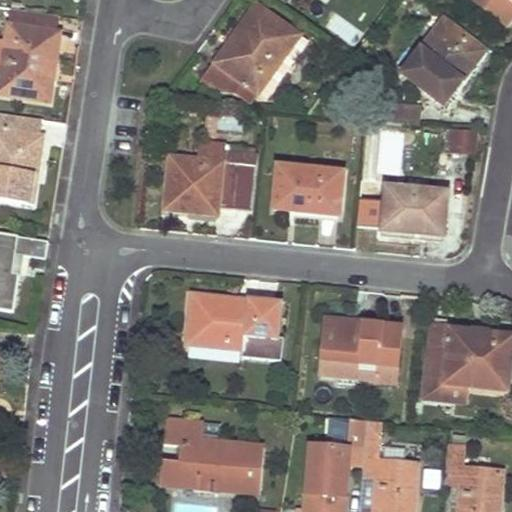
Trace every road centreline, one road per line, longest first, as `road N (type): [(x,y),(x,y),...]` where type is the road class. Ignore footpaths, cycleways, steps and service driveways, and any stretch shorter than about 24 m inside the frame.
road 1 (residential): [(482,274),(118,243)]
road 2 (residential): [(78,237),(47,511)]
road 3 (residential): [(87,511),(118,243)]
road 4 (residential): [(112,13),(78,237)]
road 5 (residential): [(482,274),(511,96)]
